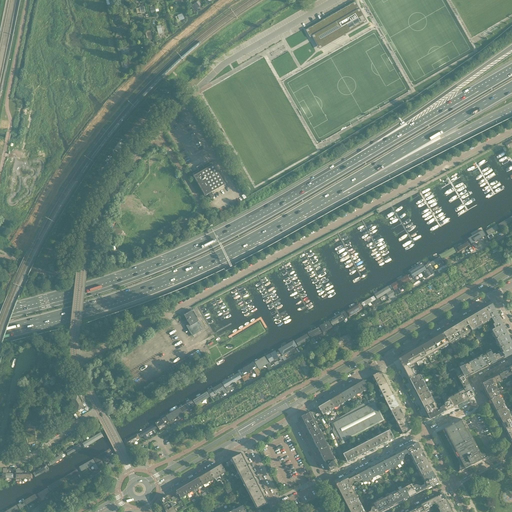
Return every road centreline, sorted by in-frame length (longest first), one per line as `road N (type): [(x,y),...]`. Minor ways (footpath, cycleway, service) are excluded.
road 1 (unclassified): [(75,359),(511,131)]
road 2 (motorway): [(358,160),(165,263),(0,314)]
road 3 (motorway): [(0,330),(164,279),(339,187)]
road 4 (unclassified): [(75,359),(85,237),(128,165),(185,96)]
road 5 (secondary): [(299,400),(511,274)]
road 6 (residential): [(305,350),(511,230)]
road 7 (secondary): [(511,268),(324,378)]
road 8 (motorway): [(339,187),(511,86)]
road 9 (motorway): [(339,187),(511,106)]
road 10 (motorway): [(511,48),(358,160)]
road 11 (motorway): [(511,69),(358,160)]
road 12 (residential): [(156,437),(305,350)]
road 13 (residential): [(386,357),(494,294)]
